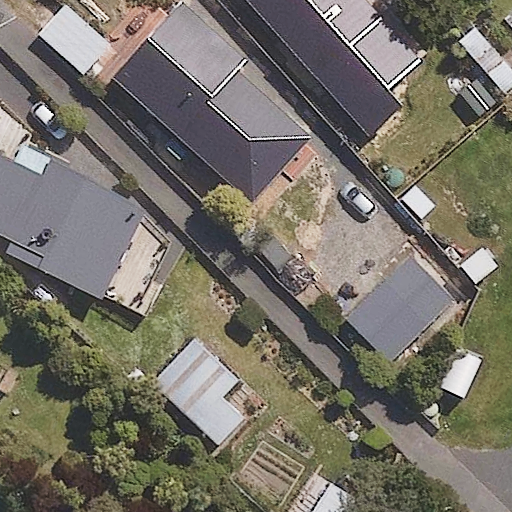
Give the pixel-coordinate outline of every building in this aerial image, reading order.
[(400,14),(387,0),(356,0),(317,34),(343,64),(400,14)] [(113,45),(70,6),(44,34),(87,74),(113,45)] [(120,80),(197,145),(216,124),(242,93),(232,85),(251,63),(183,6),(120,80)] [(511,88),(511,65),(475,25),(460,39),(508,92),(511,88)] [(140,200),(6,136),(0,149),(0,231),(17,239),(11,252),(147,317),(185,237),(134,212),(140,200)] [(390,154),(373,170),(424,223),(441,206),(390,154)] [(456,301),(414,257),(351,318),(393,362),(456,301)] [(511,310),(511,299),(485,289),(473,320),(504,332),(511,310)] [(241,380),(197,339),(156,383),(221,444),(246,418),(224,398),(241,380)] [(341,477),(315,511),(361,511),(371,499),(341,477)]
